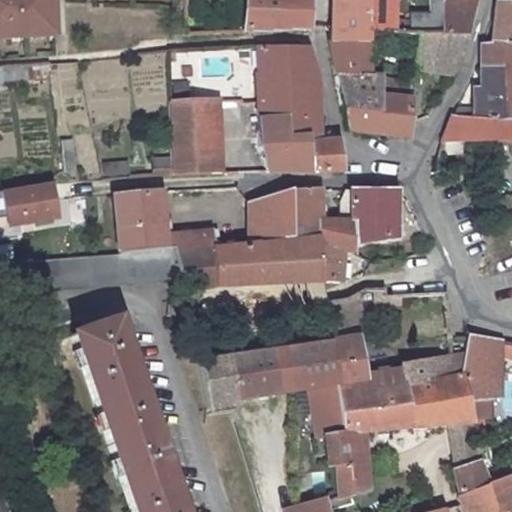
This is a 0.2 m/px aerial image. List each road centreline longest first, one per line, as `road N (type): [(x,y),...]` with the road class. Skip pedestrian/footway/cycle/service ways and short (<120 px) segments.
road 1 (residential): [(488,0),(464,73),(411,158),(415,187),(467,290),(486,311),(511,318)]
road 2 (residential): [(214,511),(146,307),(114,297),(0,330)]
